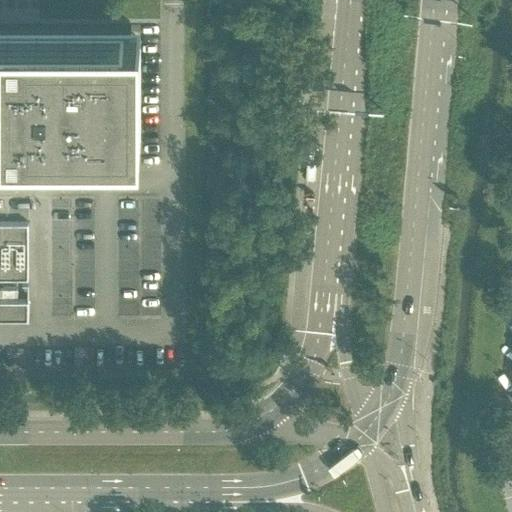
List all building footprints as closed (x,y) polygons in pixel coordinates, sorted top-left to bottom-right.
[(0,146),(32,147),(129,147),(140,147),(141,31),(140,31),(0,30),(0,146)] [(0,194),(0,218),(31,219),(32,195),(0,194)] [(49,276),(71,277),(73,203),(51,203),(49,276)] [(0,222),(0,278),(28,278),(28,222),(0,222)] [(0,320),(28,320),(28,300),(0,299),(0,320)]
